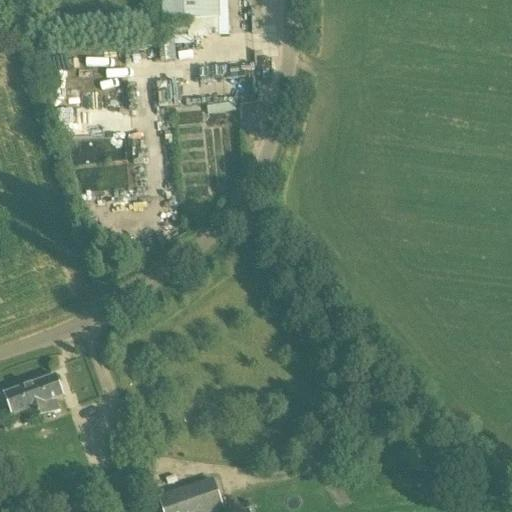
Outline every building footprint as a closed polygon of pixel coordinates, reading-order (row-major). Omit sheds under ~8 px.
[(162,0),(163,19),(218,17),(217,0),(162,0)] [(159,32),(158,58),(171,59),(171,32),(159,32)] [(246,66),(193,65),(193,76),(246,77),(246,66)] [(252,130),(247,103),(236,105),(241,132),(252,130)] [(130,216),(132,204),(117,202),(115,214),(130,216)] [(23,426),(61,413),(56,401),(64,399),(56,377),(5,396),(13,417),(19,415),(23,426)] [(106,507),(136,495),(126,468),(95,480),(106,507)] [(162,511),(224,511),(213,480),(158,499),(162,511)]
